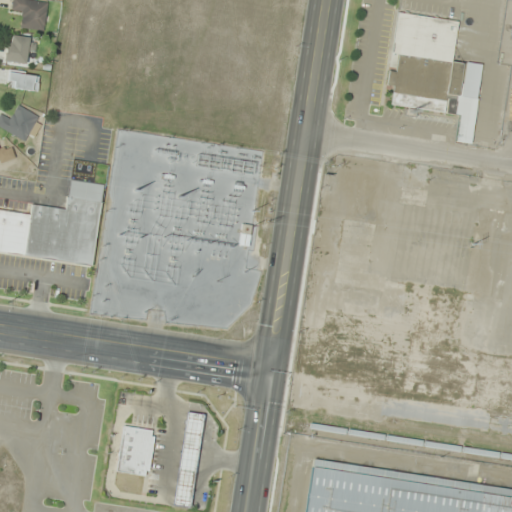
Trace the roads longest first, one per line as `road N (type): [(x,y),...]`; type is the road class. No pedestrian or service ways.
road 1 (secondary): [(251,511),(327,0)]
road 2 (secondary): [(275,371),(0,329)]
road 3 (residential): [(511,162),(309,131)]
